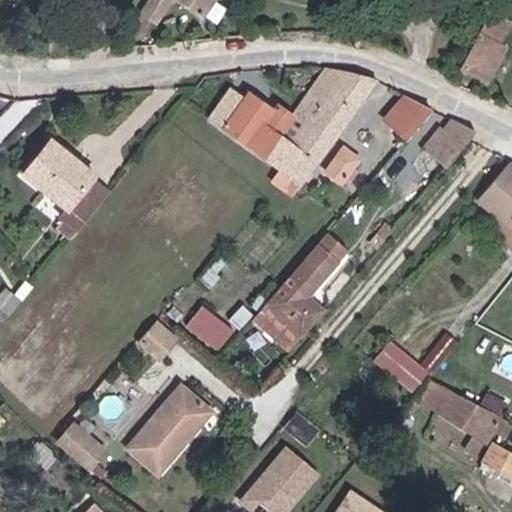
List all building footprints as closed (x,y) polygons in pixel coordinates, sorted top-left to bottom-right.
[(221,20),(233,0),(170,0),(159,17),(175,26),(192,2),(221,20)] [(483,38),(468,68),(495,82),(511,48),(511,45),(486,32),(483,38)] [(298,181),(308,189),(310,190),(389,86),(338,74),(306,123),(289,143),(294,147),(297,150),(280,167),(298,181)] [(234,133),(255,102),(236,87),(213,116),(234,133)] [(306,123),(303,121),(286,109),(282,117),(257,99),(255,102),(234,133),(248,144),(280,167),(297,150),(294,147),(289,143),(306,123)] [(418,144),(443,114),(415,100),(394,124),(418,144)] [(455,174),(487,137),(460,123),(431,157),(455,174)] [(80,223),(108,187),(93,176),(97,171),(55,138),(24,178),(66,211),(50,231),(65,242),(67,239),(80,223)] [(345,164),(361,175),(367,166),(351,154),(345,164)] [(361,175),(345,164),(334,180),(349,191),(351,190),(356,193),(361,187),(356,183),(361,175)] [(511,179),(487,206),(511,229),(511,179)] [(308,189),(298,181),(292,189),(302,197),(308,189)] [(293,352),(330,306),(316,295),(354,248),(329,228),(254,320),(293,352)] [(385,254),(390,248),(382,241),(377,247),(385,254)] [(0,268),(9,261),(0,248),(0,268)] [(186,324),(218,349),(236,328),(204,302),(186,324)] [(179,350),(180,349),(184,345),(167,328),(149,347),(151,348),(167,363),(179,350)] [(462,348),(453,339),(427,369),(437,378),(462,348)] [(388,418),(404,399),(394,390),(378,409),(388,418)] [(0,393),(0,412),(3,415),(11,407),(12,406),(4,397),(0,393)] [(201,398),(145,460),(169,481),(225,418),(201,398)] [(413,406),(404,399),(388,418),(397,425),(413,406)] [(479,432),(480,433),(492,414),(476,404),(465,423),(479,432)] [(0,426),(0,431),(6,438),(10,442),(17,435),(4,423),(0,426)] [(107,446),(86,424),(66,446),(88,466),(107,446)] [(511,445),(507,442),(496,460),(511,470),(511,445)] [(296,449),(250,500),(263,511),(297,511),(328,478),(296,449)] [(386,511),(380,508),(360,494),(346,511),(386,511)]
